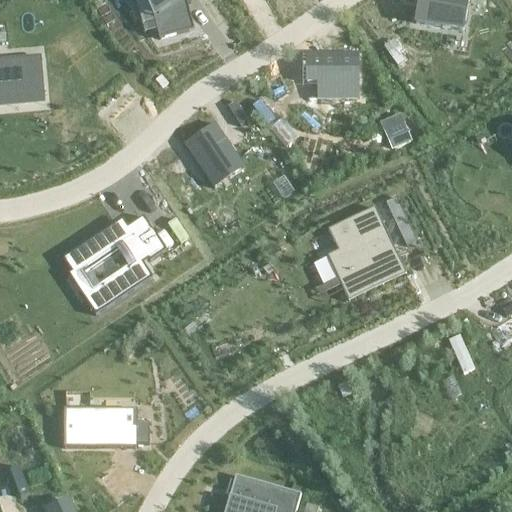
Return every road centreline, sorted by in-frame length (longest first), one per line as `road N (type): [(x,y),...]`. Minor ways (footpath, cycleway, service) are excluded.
road 1 (residential): [(511,272),(240,405),(188,448),(151,511)]
road 2 (residential): [(339,0),(203,85),(90,178),(0,206)]
